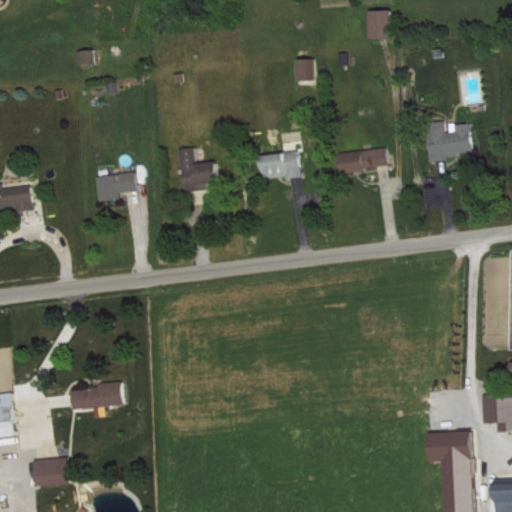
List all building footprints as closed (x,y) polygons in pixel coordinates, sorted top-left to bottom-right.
[(400,9),(380,10),(380,38),(401,37),(400,9)] [(86,65),(103,63),(102,49),(85,51),(86,65)] [(479,123),(456,125),(456,124),(437,125),(440,158),(482,155),(479,123)] [(193,191),(217,189),(216,184),(228,183),(226,161),(205,163),(203,147),(188,148),(193,191)] [(348,152),(350,172),(398,167),(396,147),(348,152)] [(310,176),(307,151),(269,154),(272,179),(310,176)] [(109,201),(129,198),(128,193),(147,190),(144,171),(105,176),(109,201)] [(40,185),(12,188),(12,184),(0,185),(0,211),(43,206),(40,185)] [(133,405),(132,383),(81,386),(82,408),(133,405)] [(511,431),(511,394),(492,395),(493,422),(507,422),(508,431),(511,431)] [(440,432),(441,461),(454,461),(455,511),(485,511),(482,431),(440,432)] [(44,458),(45,484),(79,483),(78,457),(44,458)]
